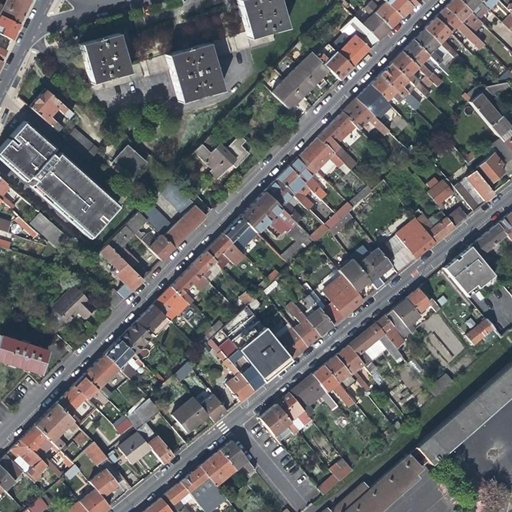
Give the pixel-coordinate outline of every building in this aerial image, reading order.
[(0,16),(18,26),(25,11),(30,0),(5,0),(2,8),(0,6),(0,16)] [(168,71),(177,102),(220,90),(211,58),(274,40),(271,31),(285,27),(277,0),(235,0),(244,32),(126,66),(117,33),(78,45),(89,83),(103,79),(106,88),(168,71)] [(362,8),(370,15),(373,12),(389,28),(394,22),(400,17),(382,0),(376,0),(381,4),(377,8),(376,6),(370,0),(362,8)] [(382,0),(400,17),(405,11),(410,6),(403,0),(382,0)] [(478,20),(474,16),(457,0),(450,0),(449,1),(443,7),(470,33),(481,23),(478,20)] [(487,10),(486,9),(483,6),(476,0),(457,0),(474,16),(478,20),(487,10)] [(486,9),(495,0),(488,0),(483,6),(486,9)] [(482,45),(474,37),(470,33),(443,7),(439,11),(433,18),(448,33),(454,27),(477,50),(482,45)] [(370,15),(361,25),(376,40),(384,32),(389,28),(373,12),(370,15)] [(511,33),(511,18),(511,13),(500,23),(511,34),(511,33)] [(0,28),(2,29),(0,32),(0,35),(10,41),(15,32),(18,26),(0,16),(0,28)] [(337,49),(335,52),(350,67),(362,55),(376,40),(361,25),(352,16),(340,30),(349,39),(338,50),(337,49)] [(441,40),(448,33),(433,18),(429,22),(422,29),(437,44),(459,65),(463,61),(441,40)] [(314,26),(312,29),(321,38),(324,35),(314,26)] [(430,51),(437,44),(422,29),(418,33),(411,40),(426,55),(435,65),(439,61),(430,51)] [(419,63),(426,55),(411,40),(407,44),(399,52),(414,67),(424,76),(431,83),(435,88),(440,83),(419,63)] [(327,69),(338,80),(345,72),(350,67),(335,52),(334,51),(326,44),(316,54),(314,56),(327,69)] [(322,73),(327,69),(314,56),(309,52),(296,65),(313,83),(316,86),(323,79),(320,76),(322,73)] [(407,74),(414,67),(399,52),(394,58),(388,63),(405,80),(425,98),(428,95),(407,74)] [(399,86),(405,80),(388,63),(383,69),(377,75),(400,97),(402,99),(407,94),(399,86)] [(308,87),(313,83),(296,65),(283,79),(300,96),(303,99),(309,94),(305,90),(308,87)] [(497,81),(500,84),(505,83),(511,80),(511,74),(510,72),(508,70),(497,81)] [(26,75),(22,74),(18,84),(23,85),(26,75)] [(373,79),(367,84),(385,102),(386,101),(385,101),(389,96),(395,102),(400,97),(377,75),(373,79)] [(427,88),(431,83),(424,76),(419,80),(427,88)] [(296,100),(300,96),(283,79),(269,92),(288,111),(290,113),(296,107),(292,104),(296,100)] [(508,87),(505,83),(500,84),(493,85),(484,88),(489,95),(508,87)] [(360,91),(353,99),(371,117),(376,121),(390,107),(385,102),(367,84),(360,91)] [(489,95),(484,88),(470,100),(468,102),(498,138),(511,155),(511,131),(509,133),(483,102),(490,96),(489,95)] [(31,111),(56,133),(60,129),(48,117),(55,109),(67,119),(70,114),(44,91),(39,96),(28,108),(31,111)] [(357,130),(371,117),(353,99),(347,105),(339,113),(354,127),(357,130)] [(290,113),(288,111),(282,117),(292,126),(298,121),(290,113)] [(335,146),(354,127),(339,113),(327,125),(315,138),(333,156),(339,149),(335,146)] [(0,147),(0,161),(23,182),(28,176),(33,181),(28,187),(87,238),(101,222),(94,217),(96,214),(102,220),(116,204),(58,153),(54,158),(48,153),(53,148),(23,122),(9,137),(15,142),(13,145),(7,139),(0,147)] [(398,142),(392,137),(378,124),(374,128),(393,147),(398,142)] [(64,140),(89,162),(97,152),(73,131),(64,140)] [(207,145),(213,139),(209,135),(192,152),(210,170),(208,171),(216,179),(230,164),(234,169),(239,164),(224,149),(217,143),(211,149),(207,145)] [(239,146),(244,141),(237,135),(224,149),(239,164),(242,161),(247,155),(239,146)] [(342,164),(333,156),(315,138),(307,146),(298,155),(314,172),(327,159),(338,169),(342,164)] [(505,163),(511,157),(511,155),(498,138),(490,145),(495,151),(505,163)] [(492,153),(495,151),(490,145),(486,148),(491,154),(492,153)] [(125,147),(112,162),(132,179),(145,164),(125,147)] [(505,169),(492,153),(491,154),(475,167),(488,183),(499,174),(505,169)] [(306,179),(314,172),(298,155),(292,160),(286,167),(310,191),(320,200),(324,196),(316,189),(318,187),(314,183),(312,185),(306,179)] [(304,197),(310,191),(286,167),(281,172),(275,179),(291,195),(296,199),(307,210),(312,205),(304,197)] [(462,177),(467,183),(482,202),(484,200),(491,195),(475,175),(474,177),(469,171),(462,177)] [(317,175),(314,172),(306,179),(312,185),(314,183),(311,180),(317,175)] [(426,193),(435,205),(437,203),(442,199),(451,193),(441,181),(437,184),(433,178),(425,184),(429,190),(426,193)] [(291,210),(288,207),(284,202),(291,195),(275,179),(268,185),(262,192),(286,216),(291,210)] [(140,206),(135,211),(143,218),(157,233),(172,248),(187,233),(204,216),(187,199),(177,190),(166,180),(157,189),(181,213),(171,224),(146,200),(140,206)] [(467,183),(461,187),(477,206),(482,202),(467,183)] [(455,192),(471,211),(477,206),(461,187),(455,192)] [(366,188),(347,204),(352,208),(363,198),(370,192),(366,188)] [(288,265),(313,242),(308,237),(286,216),(262,192),(249,204),(238,216),(255,232),(267,220),(275,228),(274,229),(279,233),(283,229),(294,241),(278,256),(288,265)] [(192,194),(187,199),(204,216),(209,210),(192,194)] [(288,207),(296,199),(291,195),(284,202),(288,207)] [(350,216),(366,202),(363,198),(352,208),(347,212),(350,216)] [(369,205),(366,202),(350,216),(351,217),(353,220),(369,205)] [(434,205),(439,212),(444,218),(450,213),(444,207),(441,208),(437,203),(435,205),(434,205)] [(334,215),(335,216),(339,219),(347,212),(352,208),(347,204),(334,215)] [(456,208),(450,213),(444,218),(451,227),(464,217),(456,208)] [(505,234),(511,241),(511,242),(511,209),(511,211),(500,220),(496,223),(505,234)] [(410,215),(414,220),(432,243),(442,235),(451,227),(444,218),(439,212),(434,216),(439,222),(431,229),(416,210),(410,215)] [(133,228),(143,218),(135,211),(123,224),(132,233),(139,241),(159,261),(165,255),(172,248),(157,233),(152,238),(145,231),(141,235),(133,228)] [(332,236),(351,217),(350,216),(347,212),(339,219),(340,221),(333,228),(331,226),(327,229),(332,236)] [(66,238),(37,213),(28,224),(57,249),(66,238)] [(18,216),(14,221),(33,238),(38,233),(18,216)] [(255,233),(255,232),(238,216),(231,223),(220,234),(229,242),(232,240),(238,245),(246,236),(249,239),(255,233)] [(335,216),(324,226),(327,229),(331,226),(333,228),(340,221),(339,219),(335,216)] [(395,235),(395,236),(413,258),(416,256),(421,252),(432,243),(414,220),(395,235)] [(0,231),(5,233),(8,224),(0,221),(0,231)] [(484,251),(505,234),(496,223),(483,234),(468,246),(483,263),(489,258),(484,251)] [(119,247),(132,233),(123,224),(104,244),(113,253),(130,269),(141,280),(146,275),(135,264),(136,263),(133,260),(119,247)] [(322,224),(308,237),(313,242),(327,229),(324,226),(322,224)] [(243,256),(229,242),(220,234),(211,243),(203,252),(220,268),(228,261),(233,266),(243,256)] [(399,252),(386,262),(389,265),(395,273),(402,267),(413,258),(395,236),(390,240),(399,252)] [(0,240),(0,247),(7,250),(9,244),(0,240)] [(111,291),(103,299),(112,310),(127,295),(141,280),(130,269),(113,253),(104,244),(97,251),(115,268),(110,273),(122,285),(114,293),(111,291)] [(493,277),(468,246),(455,257),(443,268),(468,298),(493,277)] [(376,249),(356,266),(369,282),(378,274),(389,265),(386,262),(376,249)] [(223,271),(220,268),(203,252),(197,258),(190,265),(209,283),(210,284),(223,271)] [(363,287),(369,282),(356,266),(351,260),(337,271),(344,280),(355,293),(363,287)] [(201,290),(209,283),(190,265),(180,275),(169,287),(184,301),(189,306),(194,301),(183,290),(192,281),(201,290)] [(274,270),(266,279),(270,283),(273,279),(278,275),(274,270)] [(258,287),(261,291),(262,290),(270,283),(266,279),(258,287)] [(276,283),(273,279),(270,283),(262,290),(264,294),(276,283)] [(322,293),(331,304),(341,317),(350,310),(361,301),(355,293),(344,280),(337,285),(335,282),(322,293)] [(412,292),(403,299),(414,312),(426,303),(433,312),(438,308),(420,285),(412,292)] [(172,312),(184,301),(169,287),(151,305),(163,316),(169,321),(175,315),(172,312)] [(252,299),(261,291),(258,287),(249,296),(252,299)] [(70,289),(58,301),(50,310),(48,312),(49,323),(56,330),(63,323),(64,324),(72,317),(76,312),(82,319),(91,309),(70,289)] [(246,306),(252,299),(249,296),(244,292),(238,297),(246,306)] [(308,308),(300,314),(317,336),(325,330),(331,325),(320,312),(307,295),(302,300),(308,308)] [(58,301),(54,298),(47,307),(50,310),(58,301)] [(112,310),(103,299),(97,305),(107,315),(112,310)] [(417,316),(414,312),(403,299),(396,305),(390,310),(409,332),(413,328),(409,323),(417,316)] [(298,323),(291,328),(305,346),(313,340),(317,336),(300,314),(290,302),(285,306),(298,323)] [(331,304),(320,312),(331,325),(341,317),(331,304)] [(155,325),(163,316),(151,305),(143,313),(133,323),(146,335),(148,332),(155,325)] [(400,339),(409,332),(390,310),(384,314),(395,328),(392,330),(400,339)] [(402,342),(400,339),(392,330),(395,328),(384,314),(380,318),(373,323),(393,349),(402,342)] [(169,321),(163,316),(155,325),(148,332),(154,337),(169,321)] [(470,344),(490,328),(483,319),(471,328),(462,335),(470,344)] [(220,321),(212,328),(217,333),(220,330),(224,326),(220,321)] [(257,322),(231,344),(262,381),(269,376),(278,369),(288,360),(257,322)] [(49,323),(46,327),(53,334),(56,330),(49,323)] [(149,338),(146,335),(133,323),(127,329),(116,340),(131,354),(132,355),(138,349),(149,338)] [(362,367),(368,362),(360,351),(375,338),(383,349),(392,359),(398,355),(393,349),(373,323),(361,333),(346,346),(361,365),(362,367)] [(198,350),(217,333),(212,328),(210,327),(193,344),(198,350)] [(291,327),(273,342),(288,360),(299,352),(305,346),(291,328),(291,327)] [(478,347),(495,334),(490,328),(470,344),(475,350),(478,347)] [(0,360),(37,373),(45,350),(37,348),(0,335),(0,360)] [(368,362),(383,349),(375,338),(360,351),(368,362)] [(123,363),(131,354),(116,340),(110,347),(102,355),(117,369),(127,379),(133,373),(123,363)] [(242,369),(238,373),(251,390),(258,385),(262,381),(246,363),(240,356),(231,344),(228,341),(221,347),(224,350),(220,353),(221,353),(229,363),(230,364),(235,360),(242,369)] [(353,371),(361,365),(346,346),(340,350),(333,356),(347,373),(350,377),(364,393),(368,389),(353,371)] [(483,353),(478,347),(475,350),(473,351),(478,357),(483,353)] [(140,351),(138,349),(132,355),(136,360),(138,362),(148,352),(140,351)] [(247,394),(251,390),(238,373),(230,364),(229,363),(221,353),(220,353),(219,352),(216,355),(233,376),(224,384),(231,392),(238,401),(243,397),(247,394)] [(102,384),(117,369),(102,355),(93,363),(81,376),(96,390),(102,384)] [(335,382),(347,373),(333,356),(328,360),(322,365),(335,382)] [(138,362),(136,360),(133,363),(139,368),(141,365),(138,362)] [(230,364),(238,373),(242,369),(235,360),(230,364)] [(429,465),(440,455),(511,391),(511,364),(510,362),(414,448),(429,465)] [(191,369),(185,363),(180,367),(171,375),(177,382),(191,369)] [(348,407),(353,403),(349,399),(335,382),(322,365),(317,370),(310,375),(324,392),(331,387),(348,407)] [(341,384),(350,377),(347,373),(335,382),(349,399),(353,403),(354,405),(357,403),(341,384)] [(426,390),(433,398),(450,382),(444,374),(426,390)] [(164,382),(157,375),(155,377),(162,384),(164,382)] [(335,406),(324,392),(310,375),(301,383),(287,394),(306,417),(312,412),(306,405),(316,397),(316,398),(319,396),(330,409),(335,406)] [(108,401),(106,399),(101,394),(96,390),(81,376),(78,379),(71,386),(83,398),(86,400),(91,395),(103,406),(108,401)] [(112,393),(102,384),(96,390),(101,394),(106,399),(112,393)] [(65,416),(83,398),(71,386),(63,394),(53,404),(65,416)] [(211,394),(197,405),(206,415),(212,422),(221,415),(225,412),(211,394)] [(308,420),(306,417),(287,394),(282,398),(274,405),(295,431),(308,420)] [(195,423),(206,415),(197,405),(191,398),(170,415),(185,432),(195,423)] [(146,399),(125,419),(130,425),(136,432),(151,451),(161,464),(170,456),(165,450),(144,423),(157,412),(146,399)] [(69,435),(76,427),(69,420),(65,416),(53,404),(42,416),(32,426),(56,450),(59,453),(65,448),(54,437),(62,428),(69,435)] [(291,435),(295,431),(274,405),(268,410),(257,418),(276,442),(289,432),(291,435)] [(73,416),(69,420),(76,427),(80,423),(73,416)] [(111,426),(114,429),(125,419),(122,416),(111,426)] [(119,435),(130,425),(125,419),(114,429),(119,435)] [(56,450),(32,426),(24,434),(18,440),(45,467),(48,464),(45,461),(56,450)] [(118,447),(132,466),(141,459),(151,451),(136,432),(118,447)] [(86,437),(81,433),(72,441),(77,446),(86,437)] [(16,458),(11,463),(21,472),(23,474),(31,483),(38,477),(36,475),(45,467),(18,440),(12,446),(8,450),(16,458)] [(224,445),(218,451),(233,469),(241,463),(250,473),(253,470),(230,441),(224,445)] [(94,467),(99,463),(104,458),(92,443),(82,452),(94,467)] [(234,470),(233,469),(218,451),(207,459),(198,467),(214,486),(234,470)] [(0,489),(2,491),(21,472),(11,463),(3,455),(0,458),(0,489)] [(375,511),(415,478),(412,474),(418,468),(406,455),(367,490),(361,484),(328,511),(326,509),(322,511),(375,511)] [(99,463),(104,469),(110,464),(104,458),(99,463)] [(331,474),(337,481),(350,471),(341,460),(328,470),(331,474)] [(75,464),(63,473),(69,480),(80,470),(75,464)] [(87,483),(93,491),(99,498),(113,487),(122,479),(110,464),(104,469),(87,483)] [(214,486),(198,467),(191,473),(179,482),(186,492),(190,496),(199,507),(202,511),(208,511),(224,499),(221,494),(214,486)] [(321,496),(337,481),(331,474),(314,488),(321,496)] [(177,500),(186,492),(179,482),(172,488),(163,495),(177,511),(186,511),(180,504),(177,500)] [(224,499),(226,501),(231,497),(226,490),(221,494),(224,499)] [(78,503),(84,511),(101,511),(107,508),(99,498),(93,491),(78,503)] [(180,504),(190,496),(186,492),(177,500),(180,504)] [(177,511),(163,495),(159,499),(169,511),(177,511)] [(37,497),(26,508),(28,511),(39,511),(45,507),(37,497)] [(169,511),(159,499),(152,505),(142,511),(169,511)]
